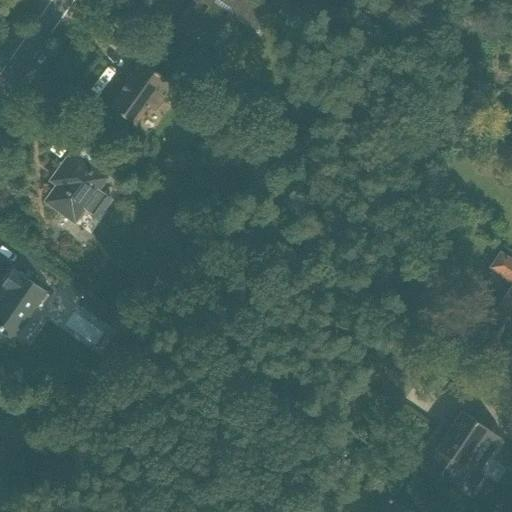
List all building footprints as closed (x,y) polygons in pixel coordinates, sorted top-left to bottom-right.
[(256,26),(273,3),(269,0),(193,0),(176,24),(212,51),(239,14),(256,26)] [(109,102),(144,126),(178,79),(143,55),(109,102)] [(76,222),(110,177),(72,149),(39,194),(76,222)] [(487,255),(511,272),(511,247),(498,238),(487,255)] [(0,285),(0,328),(17,340),(52,289),(15,263),(0,285)] [(511,283),(493,314),(511,325),(511,283)] [(428,468),(474,494),(508,434),(462,408),(428,468)] [(376,511),(418,511),(389,492),(376,511)]
